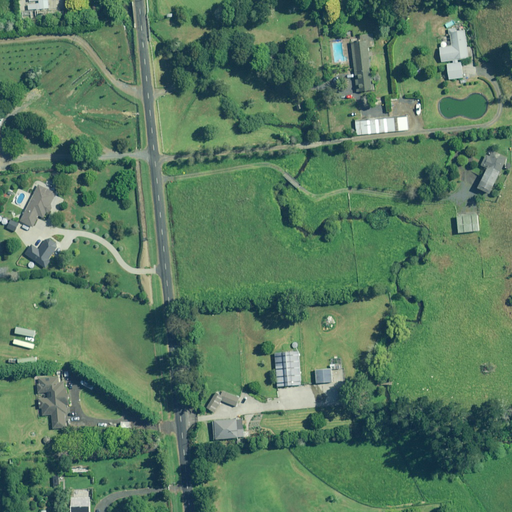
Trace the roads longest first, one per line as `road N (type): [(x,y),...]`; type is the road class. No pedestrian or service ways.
road 1 (unclassified): [(188,511),(137,0)]
road 2 (track): [(0,39),(74,35),(119,86),(147,95)]
